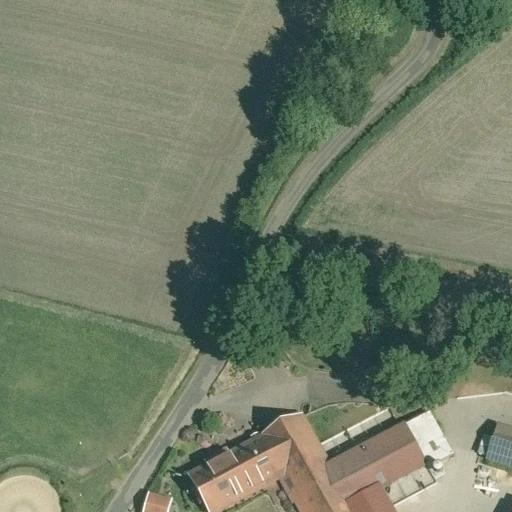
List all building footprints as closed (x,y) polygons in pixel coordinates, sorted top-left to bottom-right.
[(429,416),(406,428),(426,468),(428,471),(452,458),(429,416)] [(406,428),(331,470),(303,419),(259,443),(260,444),(281,482),(295,507),(297,506),(299,511),(375,511),(369,499),(381,493),(426,468),(406,428)] [(490,458),(489,461),(511,468),(511,433),(498,430),(494,444),(490,458)] [(490,458),(494,444),(484,441),(480,455),(490,458)] [(208,472),(189,482),(206,511),(225,511),(281,482),(260,444),(230,460),(229,457),(207,469),(208,472)] [(391,511),(381,493),(369,499),(375,511),(391,511)] [(149,500),(145,511),(161,511),(164,504),(149,500)]
